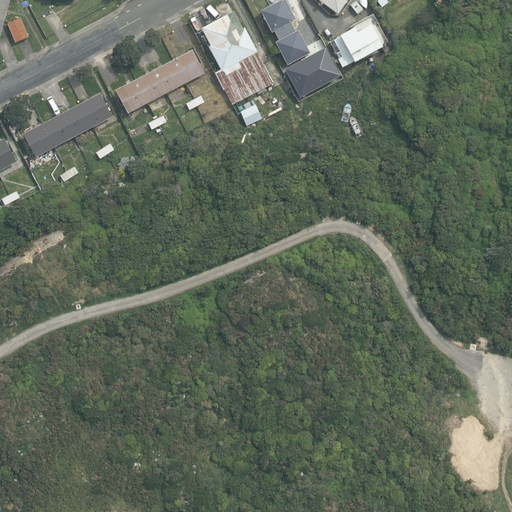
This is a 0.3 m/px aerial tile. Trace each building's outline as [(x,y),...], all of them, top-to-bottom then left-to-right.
[(0,0),(0,35),(4,22),(9,0),(0,0)] [(276,41),(288,64),(311,52),(299,29),(296,31),(291,21),(295,19),(298,23),(310,17),(301,1),(290,7),(286,0),(280,0),(261,10),(272,32),(275,30),(280,39),(276,41)] [(321,0),(338,12),(346,0),(321,0)] [(243,29),(234,11),(201,29),(211,46),(209,47),(222,70),(216,73),(230,99),(240,94),(231,76),(244,69),(240,62),(258,52),(245,27),(243,29)] [(337,53),(345,67),(383,47),(382,45),(390,41),(376,15),(333,38),(340,51),(337,53)] [(7,23),(15,43),(28,37),(20,18),(7,23)] [(152,44),(145,48),(152,62),(160,58),(152,44)] [(117,90),(128,112),(205,72),(194,50),(117,90)] [(299,87),(301,91),(309,87),(307,82),(299,87)] [(24,133),(36,156),(113,116),(101,93),(24,133)] [(190,110),(204,102),(201,96),(186,103),(190,110)] [(247,126),(267,116),(260,101),(240,111),(247,126)] [(149,122),(152,129),(167,121),(164,115),(149,122)] [(360,116),(354,124),(364,132),(370,124),(360,116)] [(0,139),(0,169),(17,160),(5,137),(0,139)] [(97,152),(101,158),(115,149),(111,143),(97,152)] [(32,170),(37,167),(33,160),(27,163),(32,170)] [(61,175),(65,181),(79,172),(75,166),(61,175)] [(3,198),(6,204),(20,197),(17,190),(10,194),(3,198)]
